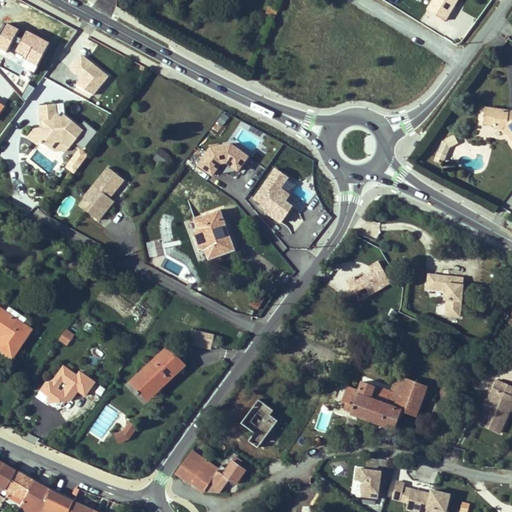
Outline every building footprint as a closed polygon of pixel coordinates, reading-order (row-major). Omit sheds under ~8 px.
[(432,0),(427,12),(448,22),(458,0),(432,0)] [(109,78),(74,53),(64,67),(99,92),(109,78)] [(57,105),(41,107),(44,124),(47,124),(48,130),(39,132),(33,140),(41,146),(49,144),(56,149),(61,143),(67,142),(73,146),(85,129),(66,116),(64,119),(59,115),(57,105)] [(507,133),(511,139),(511,114),(508,114),(509,111),(485,107),(483,123),(494,125),(494,128),(503,129),(506,127),(509,132),(507,133)] [(456,134),(445,140),(439,151),(447,155),(451,146),(460,141),(456,134)] [(61,143),(56,149),(59,152),(69,150),(73,146),(67,142),(61,143)] [(238,175),(250,159),(228,142),(221,150),(213,144),(196,167),(212,179),(224,164),(238,175)] [(160,148),(152,158),(163,166),(171,156),(160,148)] [(447,155),(439,151),(437,156),(444,160),(447,155)] [(283,189),(290,179),(274,168),(250,201),(280,223),(297,199),(283,189)] [(126,182),(110,169),(86,200),(94,207),(107,216),(116,203),(112,200),(109,198),(114,192),(116,194),(126,182)] [(94,207),(89,213),(101,223),(107,216),(94,207)] [(220,210),(195,219),(198,229),(193,234),(198,248),(206,250),(209,259),(234,251),(225,226),(220,210)] [(229,224),(225,226),(234,251),(238,249),(229,224)] [(357,303),(391,285),(379,261),(368,267),(370,271),(346,283),(357,303)] [(462,276),(427,275),(427,289),(445,289),(445,298),(448,298),(447,315),(460,315),(462,276)] [(32,331),(0,309),(0,330),(4,333),(2,336),(0,339),(0,349),(13,358),(32,331)] [(68,347),(75,335),(65,329),(58,341),(68,347)] [(215,334),(193,329),(189,345),(212,350),(215,334)] [(149,401),(188,366),(170,346),(131,382),(149,401)] [(86,389),(94,377),(79,367),(77,371),(73,368),(71,370),(63,365),(55,376),(47,376),(50,397),(67,394),(72,386),(76,388),(79,384),(86,389)] [(464,365),(458,381),(465,384),(471,368),(464,365)] [(50,397),(47,376),(39,389),(50,397)] [(394,429),(399,417),(402,418),(404,413),(415,417),(427,386),(404,378),(398,394),(361,381),(357,391),(353,403),(347,401),(346,405),(343,411),(394,429)] [(505,430),(511,409),(511,404),(511,405),(511,401),(511,383),(498,379),(492,400),(494,401),(492,408),(489,408),(484,424),(505,430)] [(97,380),(89,391),(100,399),(108,388),(97,380)] [(72,386),(67,394),(73,399),(79,390),(76,388),(72,386)] [(353,403),(357,391),(349,389),(348,391),(343,404),(346,405),(347,401),(353,403)] [(454,391),(451,399),(468,405),(471,398),(454,391)] [(474,408),(477,401),(471,398),(468,405),(474,408)] [(317,423),(326,426),(331,413),(322,410),(317,423)] [(128,423),(122,431),(126,433),(131,425),(128,423)] [(135,428),(131,425),(126,433),(122,431),(114,434),(118,443),(128,439),(135,428)] [(210,492),(213,487),(220,491),(229,479),(235,483),(245,470),(239,465),(242,461),(235,456),(226,468),(221,465),(218,469),(191,451),(175,474),(186,480),(195,485),(203,491),(210,492)] [(8,465),(5,463),(0,473),(0,484),(10,491),(15,482),(11,480),(17,470),(8,465)] [(406,471),(393,468),(389,485),(402,488),(406,471)] [(6,499),(20,508),(21,506),(35,481),(17,470),(11,480),(15,482),(10,491),(6,499)] [(380,498),(382,471),(353,470),(352,497),(380,498)] [(21,506),(31,511),(40,511),(50,490),(35,481),(21,506)] [(427,485),(411,481),(406,506),(425,510),(424,511),(446,511),(448,508),(445,507),(450,486),(432,482),(431,486),(430,489),(427,488),(427,485)] [(50,490),(40,511),(68,511),(74,501),(50,490)] [(92,511),(93,510),(74,501),(68,511),(92,511)] [(459,511),(467,511),(470,503),(461,502),(459,511)]
